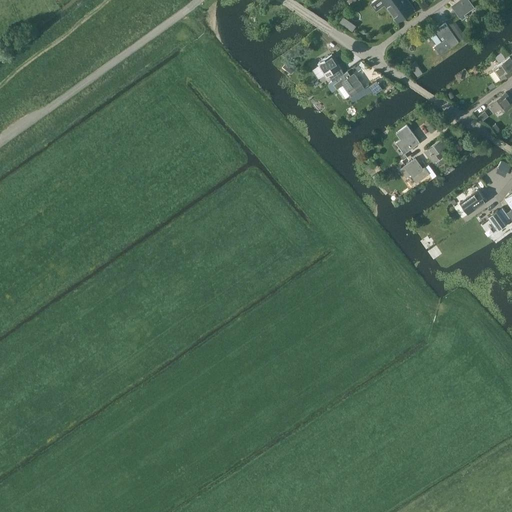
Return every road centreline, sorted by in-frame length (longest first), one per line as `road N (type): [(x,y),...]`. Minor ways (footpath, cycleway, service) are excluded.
road 1 (track): [(511,376),(460,315),(419,306),(182,12)]
road 2 (unclassified): [(0,141),(198,0)]
road 3 (residential): [(511,151),(370,55)]
